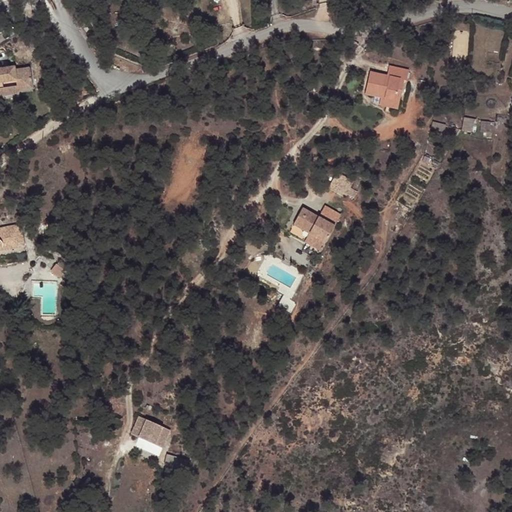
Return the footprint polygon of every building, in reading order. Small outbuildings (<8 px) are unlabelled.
[(17,81),(19,90),(34,88),(30,68),(16,71),(15,68),(0,71),(0,98),(6,98),(4,84),(17,81)] [(384,79),(367,75),(363,96),(392,103),(398,84),(404,85),(407,75),(386,70),(384,79)] [(20,95),(19,90),(17,81),(4,84),(6,98),(20,95)] [(463,118),(462,130),(471,132),(473,119),(463,118)] [(440,132),(428,129),(427,137),(439,139),(440,132)] [(341,215),(325,206),(318,217),(303,208),(293,225),(309,234),(304,242),(320,252),(341,215)] [(0,248),(3,247),(23,243),(19,224),(0,226),(0,248)] [(23,243),(3,247),(4,254),(24,250),(23,243)] [(64,269),(54,262),(50,268),(59,275),(64,269)] [(158,450),(168,431),(146,420),(142,428),(139,434),(136,439),(158,450)] [(139,434),(142,428),(134,425),(132,431),(139,434)] [(159,468),(175,477),(180,467),(164,458),(159,468)]
